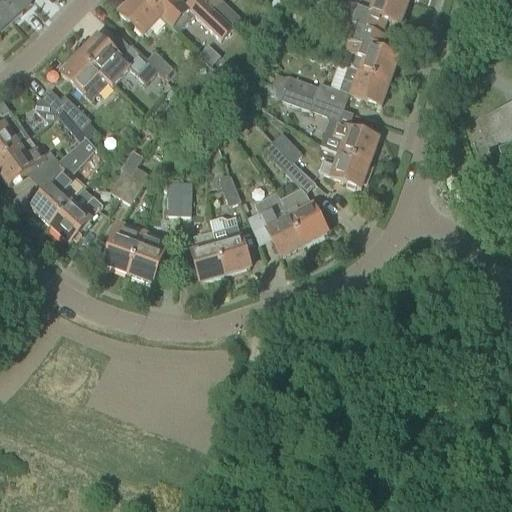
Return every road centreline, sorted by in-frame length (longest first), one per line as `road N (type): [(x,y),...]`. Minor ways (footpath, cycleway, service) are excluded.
road 1 (residential): [(403,213),(363,273),(215,329),(170,333),(84,311),(0,243)]
road 2 (residential): [(403,213),(459,46),(494,0)]
road 3 (track): [(247,319),(237,417),(193,511)]
road 4 (residential): [(511,341),(487,282),(450,236),(403,213)]
